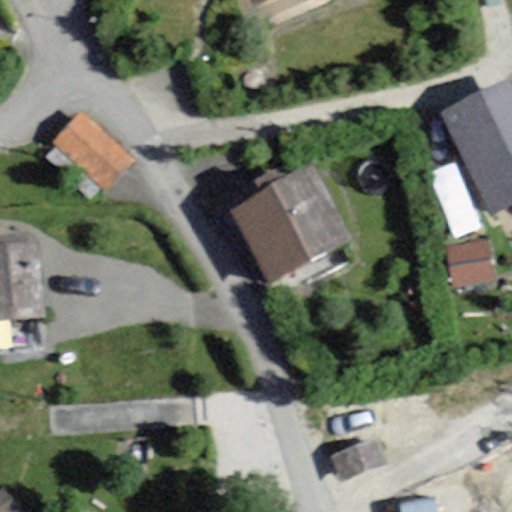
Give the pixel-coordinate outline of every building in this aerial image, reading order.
[(246,0),(253,15),(288,0),(246,0)] [(511,214),(511,109),(503,91),(437,124),(489,227),(511,214)] [(53,149),(105,194),(130,165),(78,120),(53,149)] [(235,214),(275,289),(349,250),(309,174),(235,214)] [(0,354),(46,348),(31,243),(0,247),(0,354)] [(446,294),(489,289),(484,250),(442,255),(446,294)]
